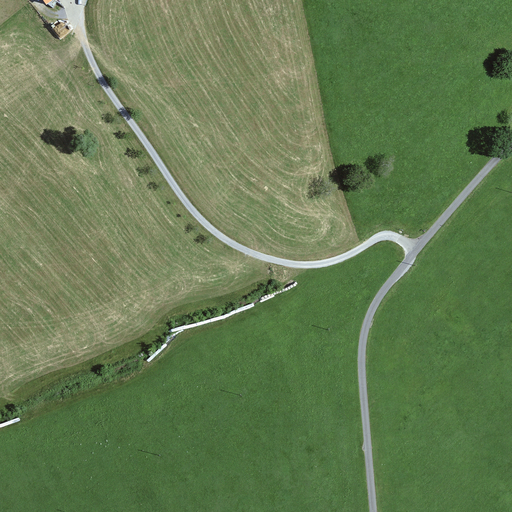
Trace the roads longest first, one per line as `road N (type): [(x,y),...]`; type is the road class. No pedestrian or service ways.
road 1 (track): [(78,15),(118,106),(210,230),(281,264),(328,263),(390,233),(416,250)]
road 2 (unclassified): [(374,511),(361,358),(375,304),(511,145)]
